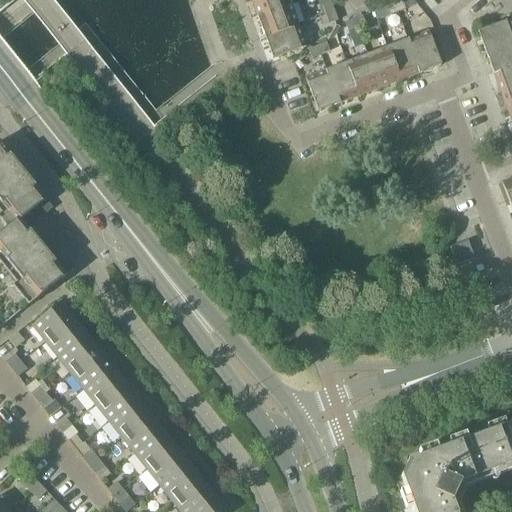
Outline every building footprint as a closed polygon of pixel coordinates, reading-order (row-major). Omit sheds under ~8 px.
[(288,0),(250,0),(257,18),(291,6),(288,0)] [(401,1),(392,4),(396,12),(404,9),(401,1)] [(325,15),(333,12),(330,4),(321,7),(325,15)] [(396,12),(392,4),(384,7),(387,16),(396,12)] [(291,6),(257,18),(264,38),(298,26),(291,6)] [(333,12),(325,15),(328,24),(336,21),(333,12)] [(352,19),(355,28),(364,25),(360,16),(352,19)] [(355,28),(352,19),(343,22),(347,31),(355,28)] [(485,53),(511,43),(511,22),(511,20),(477,32),(485,53)] [(298,26),(264,38),(272,59),(306,47),(298,26)] [(407,40),(419,74),(441,66),(428,32),(407,40)] [(407,40),(386,48),(399,81),(419,74),(407,40)] [(328,52),(325,43),(316,46),(320,56),(328,52)] [(511,66),(511,43),(485,53),(493,74),(511,66)] [(320,56),(316,46),(307,49),(311,59),(320,56)] [(399,81),(386,48),(366,56),(379,89),(399,81)] [(366,56),(346,63),(359,97),(379,89),(366,56)] [(359,97),(346,63),(326,71),(339,104),(359,97)] [(511,89),(511,66),(493,74),(500,94),(511,89)] [(339,104),(326,71),(305,79),(317,112),(339,104)] [(511,112),(511,89),(500,94),(508,114),(511,112)] [(19,218),(20,220),(27,215),(34,223),(52,209),(0,143),(0,212),(0,213),(0,220),(6,228),(19,218)] [(511,179),(501,183),(511,212),(511,179)] [(58,267),(20,220),(19,218),(6,228),(0,233),(0,263),(15,283),(12,286),(28,306),(58,282),(72,271),(65,262),(58,267)] [(467,241),(456,245),(449,248),(456,266),(474,259),(467,241)] [(45,343),(73,320),(60,303),(31,326),(45,343)] [(73,320),(45,343),(57,359),(86,336),(73,320)] [(86,336),(57,359),(70,375),(99,352),(86,336)] [(112,368),(99,352),(70,375),(83,391),(112,368)] [(14,355),(5,362),(11,370),(20,362),(14,355)] [(25,370),(20,362),(11,370),(17,377),(25,370)] [(124,384),(112,368),(83,391),(95,407),(124,384)] [(50,390),(44,383),(39,387),(45,394),(50,390)] [(124,384),(95,407),(108,423),(137,400),(124,384)] [(36,402),(45,394),(39,387),(30,394),(36,402)] [(51,401),(45,394),(36,402),(42,409),(51,401)] [(137,400),(108,423),(121,439),(150,416),(137,400)] [(150,416),(121,439),(134,455),(162,432),(150,416)] [(61,433),(71,426),(65,418),(55,426),(61,433)] [(511,423),(496,430),(511,471),(511,472),(511,423)] [(71,426),(61,433),(67,441),(77,433),(71,426)] [(496,430),(457,444),(472,485),(511,471),(496,430)] [(175,448),(162,432),(134,455),(146,471),(175,448)] [(457,444),(419,459),(407,463),(407,464),(401,477),(400,477),(413,511),(460,511),(458,505),(441,498),(448,480),(466,488),(472,485),(457,444)] [(188,464),(175,448),(146,471),(159,487),(188,464)] [(87,465),(96,458),(90,450),(81,458),(87,465)] [(102,465),(96,458),(87,465),(93,473),(102,465)] [(188,464),(159,487),(172,503),(201,480),(188,464)] [(30,493),(39,485),(32,478),(24,486),(30,493)] [(192,511),(213,496),(201,480),(172,503),(179,511),(192,511)] [(458,505),(466,488),(448,480),(441,498),(458,505)] [(112,497),(121,490),(115,482),(106,490),(112,497)] [(37,500),(45,492),(39,485),(30,493),(37,500)] [(121,490),(112,497),(118,505),(127,497),(121,490)] [(226,511),(213,496),(192,511),(226,511)] [(127,511),(134,506),(127,497),(118,505),(123,511),(127,511)] [(55,511),(60,508),(54,501),(41,511),(55,511)]
